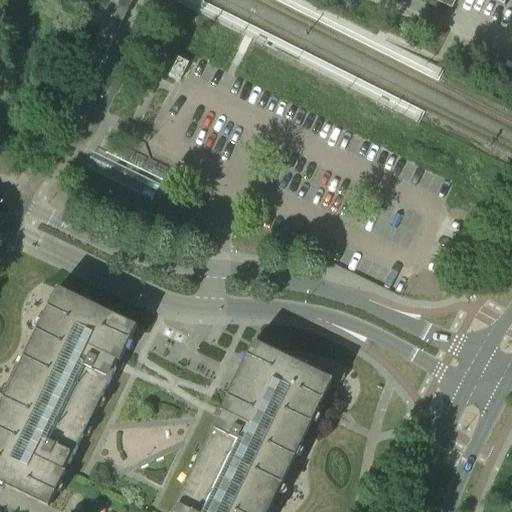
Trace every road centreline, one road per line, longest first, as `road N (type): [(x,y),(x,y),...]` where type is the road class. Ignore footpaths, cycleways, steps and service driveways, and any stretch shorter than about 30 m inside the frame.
road 1 (residential): [(481,355),(304,285),(118,251),(0,194)]
road 2 (residential): [(0,218),(169,303),(328,317),(470,380)]
road 3 (tertiary): [(448,511),(508,379)]
road 4 (tertiary): [(470,380),(420,511)]
